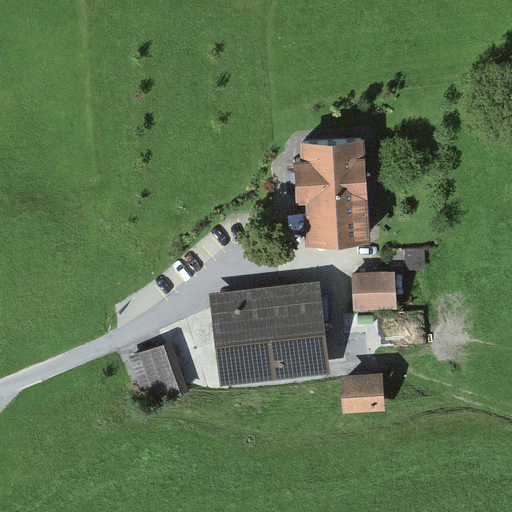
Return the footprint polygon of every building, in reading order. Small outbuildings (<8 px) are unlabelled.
[(364,233),(360,135),(293,137),(297,235),(364,233)] [(395,272),(352,274),(354,312),(397,309),(395,272)] [(209,309),(215,380),(331,371),(325,300),(209,309)] [(189,389),(171,339),(128,354),(145,405),(189,389)] [(385,372),(342,374),(344,412),(387,409),(385,372)]
